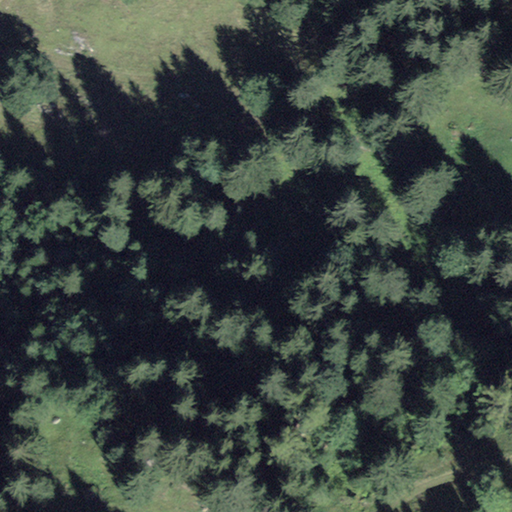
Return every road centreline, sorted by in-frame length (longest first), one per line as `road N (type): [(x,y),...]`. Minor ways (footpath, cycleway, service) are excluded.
road 1 (track): [(511,199),(201,82),(0,46)]
road 2 (track): [(511,463),(428,485),(386,511)]
